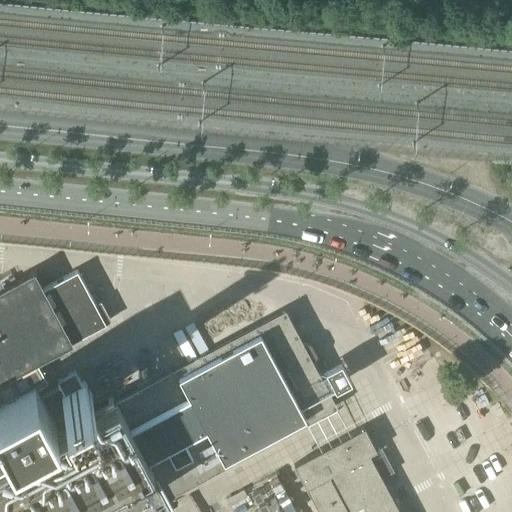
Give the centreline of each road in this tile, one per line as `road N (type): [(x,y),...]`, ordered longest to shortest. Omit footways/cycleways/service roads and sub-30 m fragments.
road 1 (secondary): [(0,194),(246,217),(335,236),(440,287),(511,346)]
road 2 (secondary): [(511,286),(435,237),(313,194),(0,160)]
